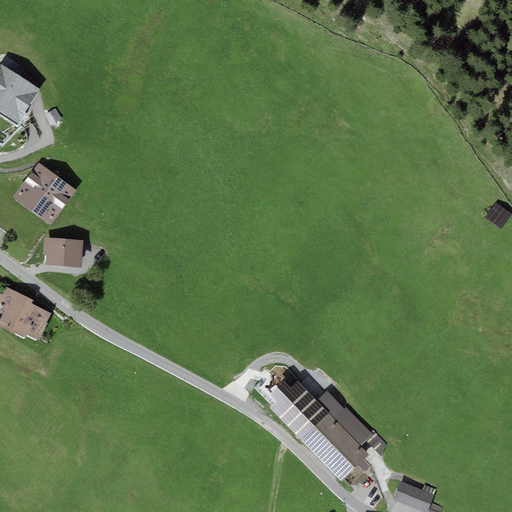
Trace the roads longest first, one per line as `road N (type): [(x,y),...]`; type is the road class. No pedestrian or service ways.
road 1 (tertiary): [(366,511),(272,425),(95,326),(0,258)]
road 2 (track): [(406,0),(466,34),(511,88)]
